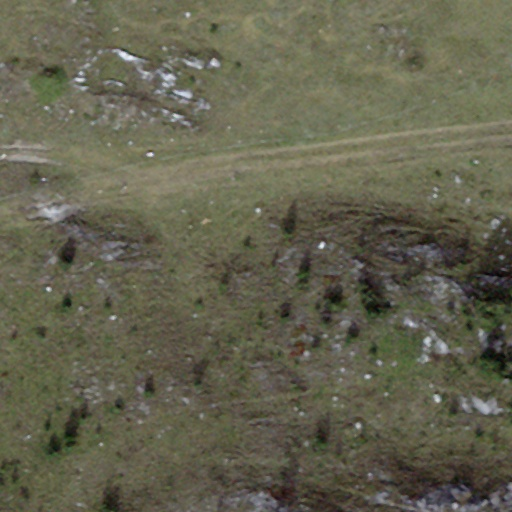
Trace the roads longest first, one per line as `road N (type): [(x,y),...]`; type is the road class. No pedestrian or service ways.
road 1 (track): [(123,160),(246,163),(511,140)]
road 2 (track): [(0,160),(123,160)]
